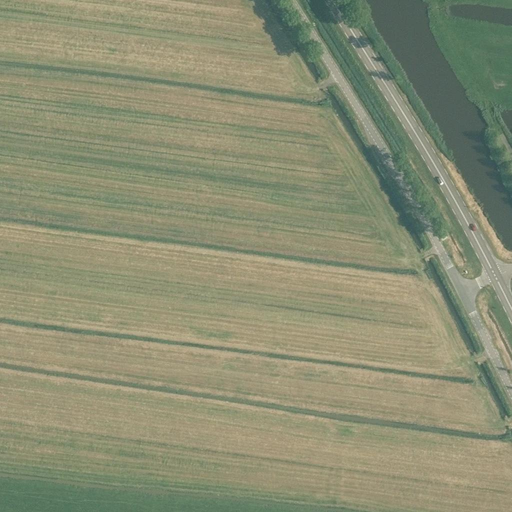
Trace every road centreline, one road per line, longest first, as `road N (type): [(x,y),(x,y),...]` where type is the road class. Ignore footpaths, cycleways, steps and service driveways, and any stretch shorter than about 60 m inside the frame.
road 1 (unclassified): [(463,294),(290,0)]
road 2 (primary): [(497,277),(332,0)]
